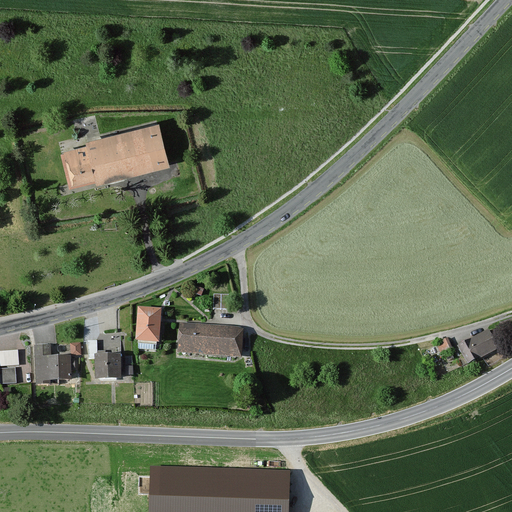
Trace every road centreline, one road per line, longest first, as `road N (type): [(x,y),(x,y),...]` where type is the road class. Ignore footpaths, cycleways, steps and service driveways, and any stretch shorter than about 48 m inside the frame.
road 1 (tertiary): [(506,0),(374,140),(314,195),(238,246),(115,298),(0,326)]
road 2 (track): [(511,314),(441,336),(366,346),(292,342),(248,325),(238,246)]
road 3 (primary): [(0,432),(284,439)]
road 4 (primary): [(284,439),(399,419),(511,367)]
road 5 (track): [(248,325),(251,378),(284,439)]
